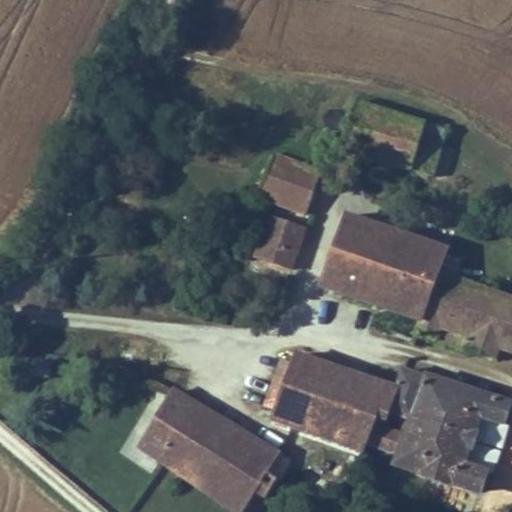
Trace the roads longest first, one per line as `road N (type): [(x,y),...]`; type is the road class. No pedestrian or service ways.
road 1 (unknown): [(0,307),(374,348),(511,392)]
road 2 (unclassified): [(0,290),(137,0)]
